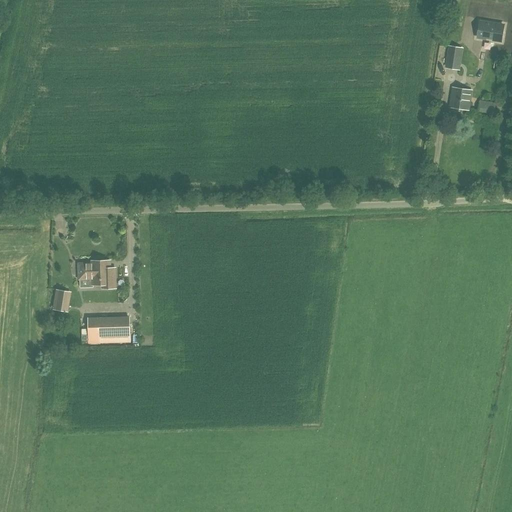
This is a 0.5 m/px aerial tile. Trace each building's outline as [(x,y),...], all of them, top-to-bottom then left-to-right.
[(504,25),(480,22),(478,37),(501,41),(504,25)] [(459,69),(462,49),(450,47),(447,67),(459,69)] [(468,109),(471,91),(454,88),(451,107),(468,109)] [(480,101),(479,112),(495,114),(496,103),(480,101)] [(92,263),(79,264),(79,279),(80,279),(81,287),(93,287),(93,285),(103,285),(103,288),(116,288),(115,268),(111,268),(110,260),(92,261),(92,263)] [(69,293),(57,291),(54,309),(66,311),(69,293)] [(130,342),(129,318),(89,319),(89,343),(130,342)]
